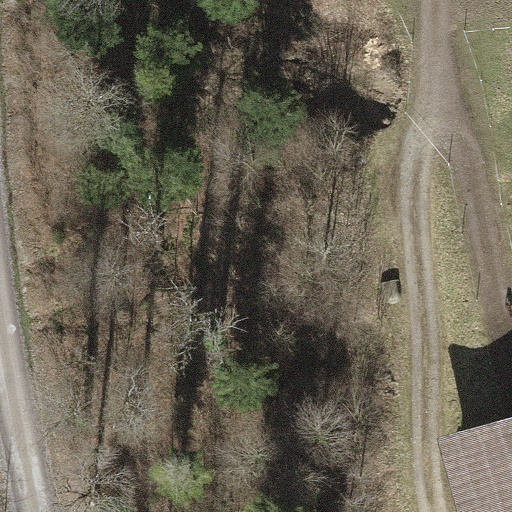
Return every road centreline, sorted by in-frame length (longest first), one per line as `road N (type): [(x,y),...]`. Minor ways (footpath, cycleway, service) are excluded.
road 1 (track): [(438,511),(416,170),(434,67)]
road 2 (track): [(434,67),(479,181),(511,326)]
road 3 (track): [(0,282),(42,511)]
